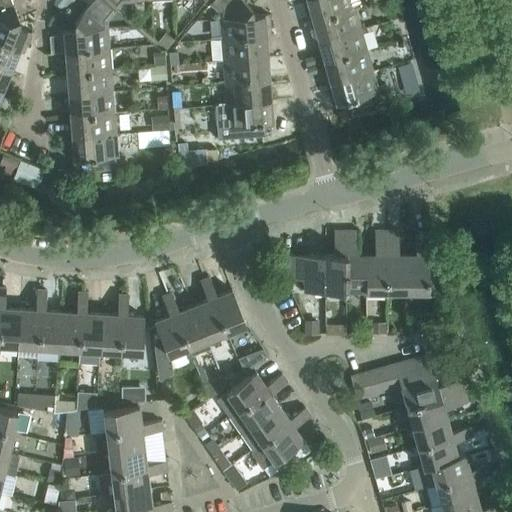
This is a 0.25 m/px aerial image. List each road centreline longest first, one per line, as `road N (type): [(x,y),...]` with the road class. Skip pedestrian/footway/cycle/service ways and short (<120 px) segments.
road 1 (residential): [(0,244),(29,254),(109,257),(226,225)]
road 2 (residential): [(330,197),(267,0)]
road 3 (residential): [(296,364),(322,346),(433,343),(451,363),(472,364)]
road 4 (residential): [(330,197),(511,149)]
road 5 (residential): [(296,364),(260,307),(226,225)]
road 6 (residential): [(360,489),(344,433),(296,364)]
road 7 (residential): [(29,130),(44,0)]
